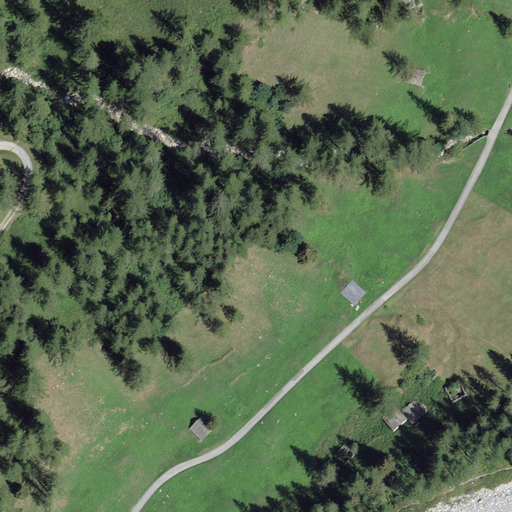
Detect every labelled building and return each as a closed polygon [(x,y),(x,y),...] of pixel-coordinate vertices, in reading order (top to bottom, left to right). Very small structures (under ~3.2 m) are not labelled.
[(425,71),(409,66),(404,81),(421,86),(425,71)] [(354,305),(365,293),(351,280),(340,293),(354,305)] [(437,374),(427,365),(418,375),(429,384),(437,374)] [(460,382),(446,388),(453,402),(467,395),(460,382)] [(401,411),(412,424),(424,414),(413,401),(401,411)] [(393,431),(406,419),(395,406),(382,418),(393,431)] [(189,428),(201,441),(213,430),(202,417),(189,428)] [(355,453),(343,444),(334,455),(347,464),(355,453)]
